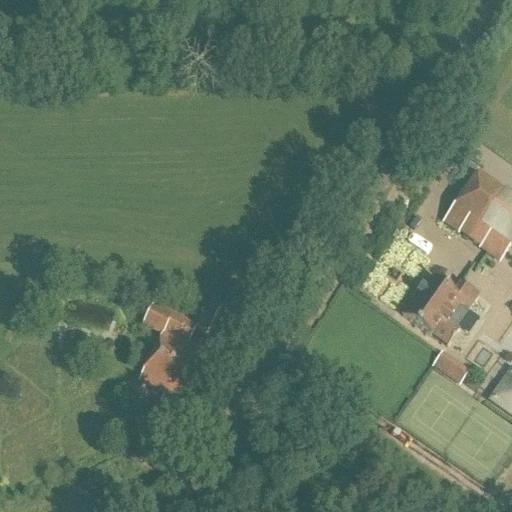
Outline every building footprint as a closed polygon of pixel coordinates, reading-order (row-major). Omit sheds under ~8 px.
[(511,244),(511,204),(476,179),(444,224),(499,263),(511,244)] [(447,349),(459,332),(442,321),(454,305),(466,314),(478,297),(460,284),(452,295),(433,282),(425,292),(421,289),(416,296),(417,297),(402,318),(430,338),(431,337),(447,349)] [(257,325),(225,305),(212,325),(245,345),(257,325)] [(187,345),(196,328),(153,307),(143,327),(161,337),(138,382),(165,396),(162,403),(173,408),(176,401),(184,405),(209,356),(187,345)] [(468,386),(474,374),(445,359),(439,372),(468,386)] [(511,375),(511,376),(493,402),(511,415),(511,375)]
